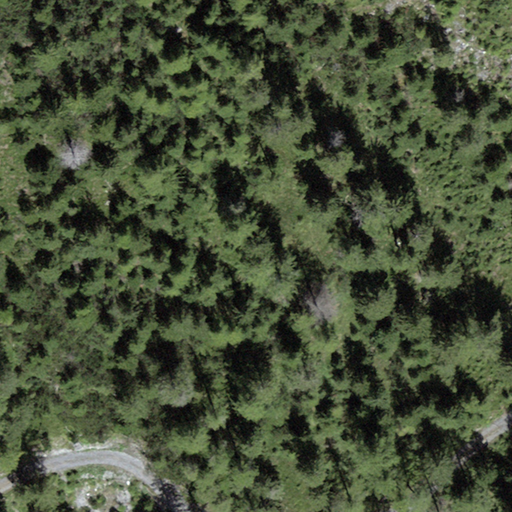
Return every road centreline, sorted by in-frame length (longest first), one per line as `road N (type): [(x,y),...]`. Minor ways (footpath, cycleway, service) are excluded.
road 1 (track): [(182,511),(139,467),(114,456),(73,456),(0,489)]
road 2 (track): [(511,416),(389,511)]
